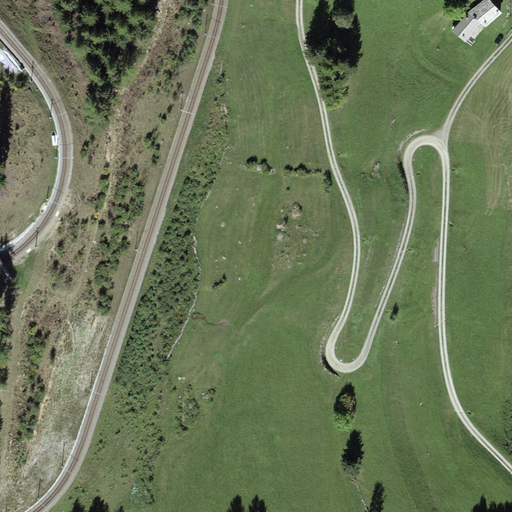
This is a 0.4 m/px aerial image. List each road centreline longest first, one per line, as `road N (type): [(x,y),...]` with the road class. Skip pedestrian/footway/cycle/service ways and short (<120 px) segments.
road 1 (track): [(300,0),(302,40),(357,228),(355,277),(331,358),(346,367),(366,354),(411,222),(408,159),(420,143),(437,144),(448,169),(446,371),(460,413),(511,470)]
road 2 (track): [(511,38),(475,79),(437,144)]
